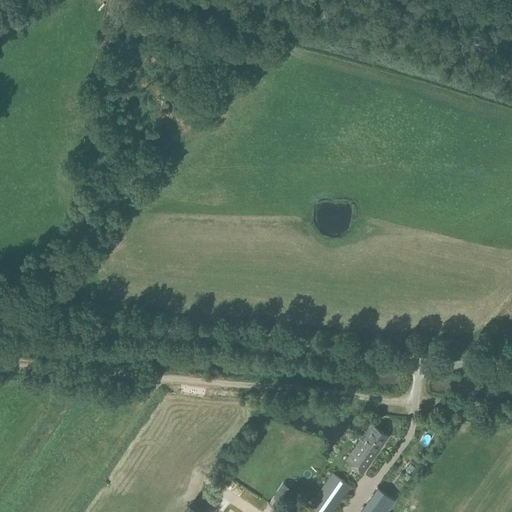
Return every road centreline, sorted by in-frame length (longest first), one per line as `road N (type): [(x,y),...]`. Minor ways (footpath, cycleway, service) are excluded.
road 1 (unclassified): [(511,371),(0,322)]
road 2 (track): [(0,363),(511,410)]
